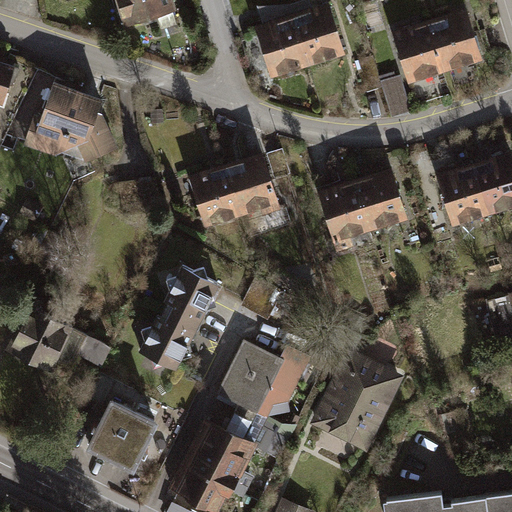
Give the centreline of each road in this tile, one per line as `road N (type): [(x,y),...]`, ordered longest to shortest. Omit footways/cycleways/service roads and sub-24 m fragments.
road 1 (residential): [(218,102),(354,139),(408,134),(511,102)]
road 2 (residential): [(0,29),(218,102)]
